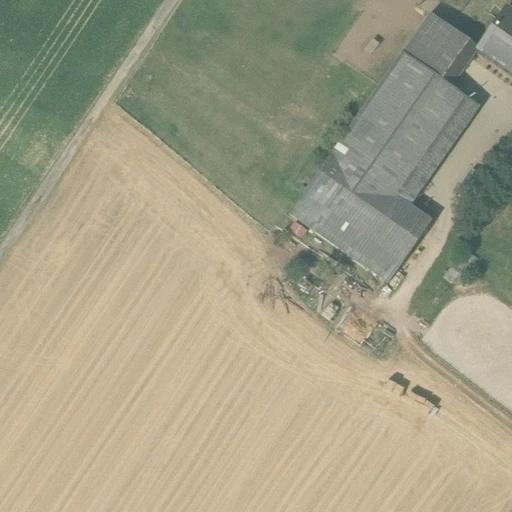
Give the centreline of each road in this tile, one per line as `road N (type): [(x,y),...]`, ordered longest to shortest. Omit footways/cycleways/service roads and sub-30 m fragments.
road 1 (track): [(172,0),(0,256)]
road 2 (track): [(511,112),(502,112),(452,178),(442,231),(383,322)]
road 3 (track): [(511,426),(383,322)]
